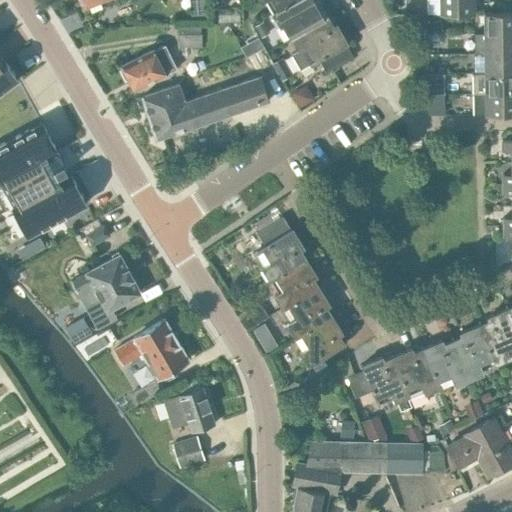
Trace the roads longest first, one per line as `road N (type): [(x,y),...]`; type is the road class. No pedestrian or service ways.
road 1 (residential): [(511,275),(379,330),(273,155)]
road 2 (unclassified): [(270,511),(259,382),(162,227)]
road 3 (unclassified): [(162,227),(19,0)]
road 4 (residential): [(511,126),(429,126),(378,74)]
road 5 (unclassified): [(273,155),(378,74)]
road 6 (unclassified): [(162,227),(273,155)]
